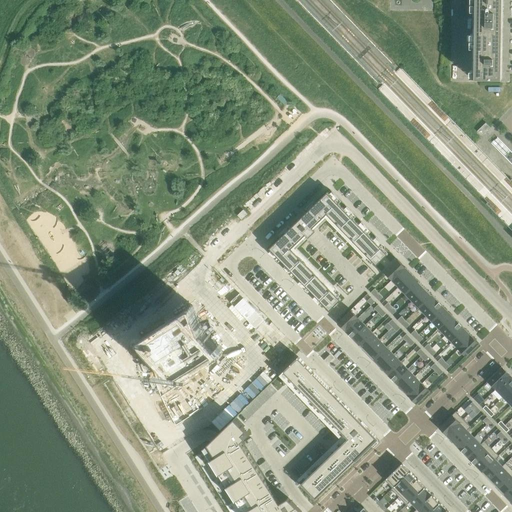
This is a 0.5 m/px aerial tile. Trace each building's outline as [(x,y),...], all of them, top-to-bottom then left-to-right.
[(502,25),(503,21),(503,5),(477,4),(476,41),(502,42),(502,34),(502,25)] [(502,63),(502,42),(476,41),(476,79),(502,79),(502,63)] [(486,123),(477,131),(478,132),(482,136),(491,127),(486,123)] [(328,192),(270,248),(315,295),(321,301),(330,310),(333,307),(338,303),(341,299),(339,297),(338,296),(333,291),(292,248),(306,234),(309,237),(316,230),(313,228),(327,214),(369,257),(374,262),(375,263),(377,265),(379,262),(385,257),(388,254),(379,244),(373,238),(328,192)] [(244,210),(238,215),(242,220),(248,214),(244,210)] [(398,260),(385,273),(392,280),(405,267),(398,260)] [(405,267),(392,280),(399,287),(412,274),(405,267)] [(412,274),(399,287),(405,294),(419,281),(412,274)] [(419,281),(405,294),(412,301),(425,288),(419,281)] [(425,288),(412,301),(419,308),(432,295),(425,288)] [(375,289),(371,292),(375,297),(379,293),(375,289)] [(379,293),(375,297),(379,301),(383,297),(379,293)] [(432,295),(419,308),(425,315),(439,302),(432,295)] [(371,297),(367,301),(371,305),(375,302),(371,297)] [(388,302),(384,306),(388,310),(392,307),(388,302)] [(439,302),(425,315),(432,322),(445,309),(439,302)] [(392,307),(388,310),(392,315),(396,311),(392,307)] [(445,309),(432,322),(439,328),(452,316),(445,309)] [(351,310),(338,323),(345,330),(359,318),(351,310)] [(402,316),(398,320),(402,324),(406,320),(402,316)] [(452,316),(439,328),(445,335),(459,322),(452,316)] [(359,318),(345,330),(352,338),(366,325),(359,318)] [(406,320),(402,324),(406,329),(410,325),(406,320)] [(459,322),(445,335),(452,342),(465,329),(459,322)] [(366,325),(352,338),(360,345),(373,332),(366,325)] [(183,338),(166,348),(184,389),(217,367),(202,326),(183,338)] [(465,329),(452,342),(459,349),(472,336),(465,329)] [(415,330),(411,334),(415,338),(419,334),(415,330)] [(373,332),(360,345),(367,352),(380,339),(373,332)] [(407,334),(403,337),(407,342),(411,338),(407,334)] [(419,334),(415,338),(419,342),(423,339),(419,334)] [(472,336),(459,349),(466,356),(479,343),(472,336)] [(411,338),(407,342),(411,346),(415,342),(411,338)] [(380,339),(367,352),(374,360),(387,347),(380,339)] [(428,344),(424,347),(428,352),(432,348),(428,344)] [(387,347),(374,360),(381,367),(394,354),(387,347)] [(432,348),(428,352),(433,356),(437,352),(432,348)] [(330,354),(325,360),(328,363),(334,358),(330,354)] [(394,354),(381,367),(388,374),(401,361),(394,354)] [(298,357),(283,371),(348,438),(302,483),(316,498),(371,445),(373,448),(380,441),(372,433),(298,357)] [(442,357),(438,361),(442,366),(446,362),(442,357)] [(401,361),(388,374),(395,382),(408,369),(401,361)] [(446,362),(442,366),(446,370),(450,366),(446,362)] [(435,363),(431,367),(435,371),(439,367),(435,363)] [(439,367),(435,371),(439,375),(443,372),(439,367)] [(502,367),(488,381),(496,389),(510,375),(502,367)] [(408,369),(395,382),(402,389),(415,376),(408,369)] [(496,389),(503,397),(504,396),(511,388),(511,377),(510,375),(496,389)] [(415,376),(402,389),(409,396),(422,383),(415,376)] [(422,383),(409,396),(417,404),(430,391),(422,383)] [(511,388),(504,396),(503,397),(511,404),(511,403),(511,388)] [(477,406),(473,410),(477,414),(481,410),(477,406)] [(456,411),(439,427),(447,435),(460,422),(464,419),(456,411)] [(235,417),(203,446),(243,511),(300,511),(284,495),(274,502),(240,445),(251,435),(235,417)] [(460,422),(447,435),(454,442),(467,430),(468,430),(471,427),(471,426),(464,419),(460,422)] [(491,421),(487,425),(491,429),(495,425),(491,421)] [(467,430),(454,442),(461,450),(474,437),(468,430),(467,430)] [(501,431),(497,435),(501,439),(505,435),(501,431)] [(505,435),(501,439),(505,443),(509,440),(505,435)] [(474,437),(461,450),(468,457),(482,444),(481,444),(474,437)] [(482,444),(468,457),(475,464),(492,448),(485,441),(482,444)] [(492,448),(475,464),(482,472),(496,459),(499,456),(492,448)] [(496,459),(482,472),(489,479),(503,466),(502,466),(496,459)] [(503,466),(489,479),(497,487),(511,471),(511,468),(506,463),(506,462),(502,466),(503,466)] [(402,463),(386,479),(393,487),(391,489),(392,489),(410,471),(402,463)] [(410,471),(392,489),(399,497),(417,479),(410,471)] [(511,471),(497,487),(504,494),(511,485),(511,471)] [(417,479),(399,497),(407,505),(425,487),(417,479)] [(425,487),(407,505),(411,502),(417,509),(414,511),(432,495),(425,487)] [(432,495),(414,511),(430,511),(440,502),(432,495)] [(440,502),(430,511),(445,511),(447,510),(440,502)]
